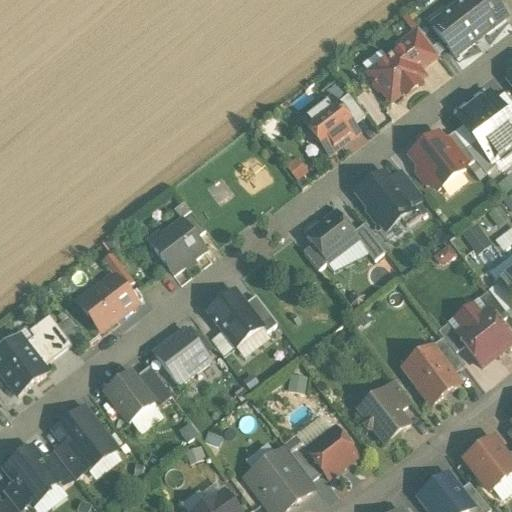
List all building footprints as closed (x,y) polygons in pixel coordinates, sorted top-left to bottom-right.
[(474,0),(433,33),(456,63),(507,24),(493,6),(488,0),(474,0)] [(420,36),(398,52),(401,57),(402,56),(419,77),(439,61),(420,36)] [(389,66),(371,81),(375,87),(375,93),(378,98),(384,99),(392,108),(404,98),(407,102),(419,92),(417,89),(424,83),(419,77),(402,56),(401,57),(393,63),(392,63),(388,65),(389,66)] [(490,100),(458,125),(477,149),(493,169),(494,168),(511,153),(511,128),(510,127),(490,100)] [(366,123),(349,101),(337,111),(354,133),(366,123)] [(337,111),(332,106),(304,128),(330,161),(358,139),(354,133),(337,111)] [(467,156),(454,139),(443,147),(465,176),(476,167),(467,156)] [(439,142),(412,163),(420,174),(420,179),(428,190),(433,190),(438,197),(465,176),(443,147),(439,142)] [(493,169),(477,149),(467,156),(476,167),(487,181),(498,173),(494,168),(493,169)] [(425,206),(403,178),(391,187),(413,216),(415,214),(420,210),(425,206)] [(391,187),(386,181),(359,202),(370,216),(369,219),(378,230),(381,230),(387,238),(402,226),(407,233),(409,233),(422,223),(415,214),(413,216),(391,187)] [(428,219),(420,210),(415,214),(422,223),(428,219)] [(337,219),(307,242),(314,251),(328,270),(329,270),(359,246),(354,240),(337,219)] [(206,257),(183,227),(164,242),(161,238),(149,247),(155,255),(175,281),(206,257)] [(477,229),(465,238),(479,258),(491,249),(477,229)] [(386,259),(364,232),(354,240),(370,260),(375,267),(386,259)] [(511,233),(497,246),(505,256),(511,250),(511,233)] [(359,246),(329,270),(335,278),(370,260),(359,246)] [(328,270),(314,251),(304,258),(319,277),(328,270)] [(135,289),(113,261),(103,268),(117,285),(126,296),(135,289)] [(511,279),(498,290),(511,307),(511,279)] [(117,285),(82,312),(102,338),(137,311),(126,296),(117,285)] [(511,315),(511,307),(498,290),(489,297),(506,320),(511,315)] [(506,320),(489,297),(478,306),(488,318),(489,317),(499,330),(509,323),(506,320)] [(236,298),(209,318),(236,354),(263,334),(263,333),(246,310),(236,298)] [(278,330),(257,302),(246,310),(263,333),(263,334),(267,339),(278,330)] [(511,346),(499,330),(489,317),(488,318),(481,323),(472,311),(456,324),(465,336),(459,341),(458,342),(466,352),(483,374),(511,350),(511,346)] [(71,341),(79,334),(70,321),(61,328),(71,341)] [(72,351),(50,323),(31,338),(35,343),(53,366),(72,351)] [(459,341),(450,329),(439,338),(443,344),(444,344),(456,359),(457,359),(466,352),(458,342),(459,341)] [(187,336),(156,360),(180,392),(211,368),(187,336)] [(26,351),(21,344),(0,360),(0,377),(19,402),(48,380),(43,373),(53,366),(35,343),(26,351)] [(456,359),(444,344),(443,344),(431,353),(433,356),(435,355),(454,380),(466,371),(457,359),(456,359)] [(454,380),(435,355),(433,356),(419,366),(423,371),(410,381),(432,412),(461,390),(454,380)] [(172,402),(150,373),(140,381),(162,410),(172,402)] [(132,378),(106,398),(130,429),(156,409),(132,378)] [(397,387),(385,397),(401,417),(412,407),(397,387)] [(401,417),(385,397),(359,417),(365,424),(364,430),(368,435),(374,435),(385,450),(411,430),(401,417)] [(86,414),(55,438),(64,451),(87,479),(117,455),(86,414)] [(358,461),(337,434),(308,456),(307,456),(324,478),(328,483),(358,461)] [(493,444),(467,465),(491,495),(511,478),(511,468),(507,463),(493,444)] [(324,478),(307,456),(308,456),(303,449),(291,459),(299,470),(313,487),(324,478)] [(87,479),(64,451),(55,459),(75,486),(76,487),(87,479)] [(44,468),(33,455),(5,477),(15,490),(31,510),(32,511),(36,511),(48,503),(46,500),(59,490),(60,489),(44,468)] [(75,486),(55,459),(44,468),(60,489),(59,490),(63,495),(75,486)] [(290,477),(277,460),(255,477),(265,491),(281,511),(291,511),(307,500),(307,499),(290,477)] [(313,487),(299,470),(290,477),(307,499),(316,492),(313,487)] [(448,479),(420,501),(428,511),(473,511),(461,495),(448,479)] [(488,511),(470,488),(461,495),(473,511),(488,511)] [(28,511),(31,510),(15,490),(4,498),(9,505),(14,511),(28,511)] [(281,511),(265,491),(256,498),(266,511),(281,511)] [(236,511),(225,497),(205,511),(236,511)]
